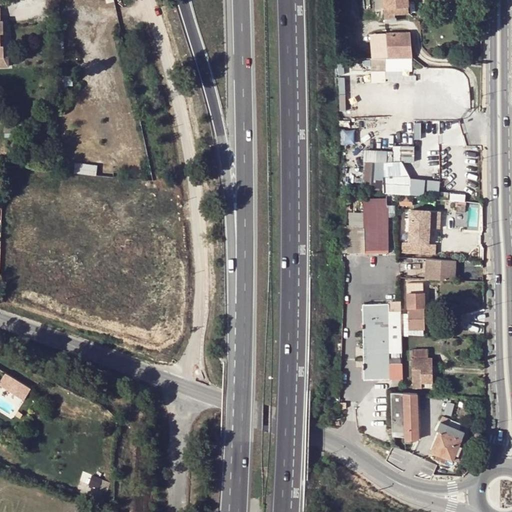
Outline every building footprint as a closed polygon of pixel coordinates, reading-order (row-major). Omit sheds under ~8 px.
[(374,0),(375,10),(384,9),(384,7),(383,0),(374,0)] [(407,0),(383,0),(384,7),(384,9),(385,17),(395,16),(395,13),(409,13),(407,0)] [(466,0),(462,0),(463,12),(481,12),(480,0),(466,0)] [(63,26),(54,26),(55,58),(63,58),(63,26)] [(382,57),(388,56),(386,32),(369,34),(371,57),(382,57)] [(388,56),(393,56),(412,56),(409,32),(386,32),(388,56)] [(388,56),(382,57),(384,69),(394,69),(393,56),(388,56)] [(72,74),(55,75),(55,85),(72,85),(72,74)] [(424,93),(424,121),(434,121),(434,93),(424,93)] [(85,111),(80,112),(84,144),(117,139),(113,108),(107,108),(106,103),(84,106),(85,111)] [(424,145),(387,144),(387,150),(387,163),(423,164),(424,145)] [(387,150),(370,150),(370,162),(387,163),(387,150)] [(362,162),(362,179),(371,179),(370,162),(362,162)] [(387,163),(370,162),(371,179),(372,189),(384,189),(387,163)] [(75,163),(74,172),(95,174),(96,165),(75,163)] [(355,175),(346,175),(345,189),(354,190),(355,175)] [(372,189),(371,179),(362,179),(357,178),(356,188),(372,189)] [(446,181),(425,179),(423,195),(445,197),(446,181)] [(413,197),(399,197),(399,205),(413,205),(413,197)] [(386,198),(363,198),(363,211),(348,212),(348,219),(349,219),(349,225),(347,225),(347,227),(344,226),(343,254),(364,254),(387,253),(386,198)] [(439,212),(411,210),(409,243),(403,242),(402,252),(435,254),(436,244),(428,243),(429,228),(439,228),(439,212)] [(456,260),(426,258),(425,278),(456,279),(456,260)] [(400,314),(401,335),(408,335),(408,334),(424,335),(423,329),(425,329),(424,292),(423,292),(423,282),(406,282),(408,313),(400,314)] [(389,363),(389,352),(401,352),(401,335),(400,314),(400,311),(388,311),(388,303),(362,304),(363,379),(389,378),(402,378),(402,363),(389,363)] [(421,388),(421,386),(421,382),(432,382),(431,357),(428,356),(428,349),(410,349),(410,359),(412,359),(413,387),(421,388)] [(0,381),(0,382),(26,398),(34,386),(7,370),(0,381)] [(391,392),(393,435),(404,436),(402,392),(391,392)] [(417,393),(402,392),(404,436),(404,439),(419,439),(417,393)] [(444,422),(441,421),(437,430),(440,430),(432,449),(437,452),(435,458),(444,462),(447,456),(452,459),(464,431),(459,429),(461,422),(446,416),(444,422)] [(108,490),(112,479),(93,473),(90,484),(108,490)]
